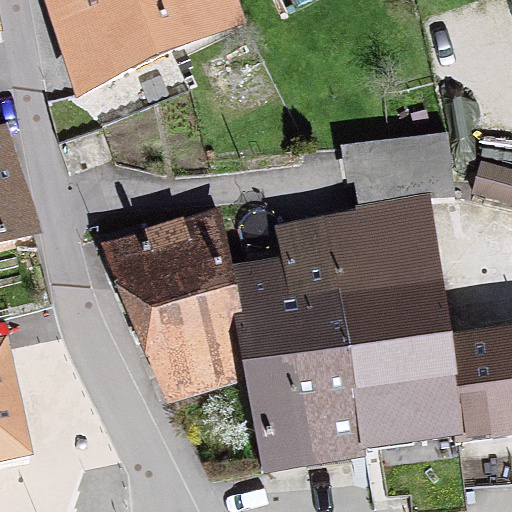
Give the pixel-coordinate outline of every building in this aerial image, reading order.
[(53,0),(82,95),(237,15),(230,0),(53,0)] [(0,243),(33,233),(1,133),(0,133),(0,243)] [(334,264),(332,264),(364,449),(454,436),(455,445),(460,443),(449,351),(433,201),(461,199),(447,136),(348,149),(368,257),(334,264)] [(511,173),(481,165),(473,194),(511,204),(511,173)] [(98,236),(166,398),(245,373),(236,286),(222,222),(154,242),(145,221),(98,236)] [(236,286),(245,373),(262,471),(344,461),(342,452),(364,449),(332,264),(236,286)] [(511,341),(449,351),(460,443),(511,434),(511,341)] [(4,351),(0,351),(0,469),(29,463),(4,351)]
